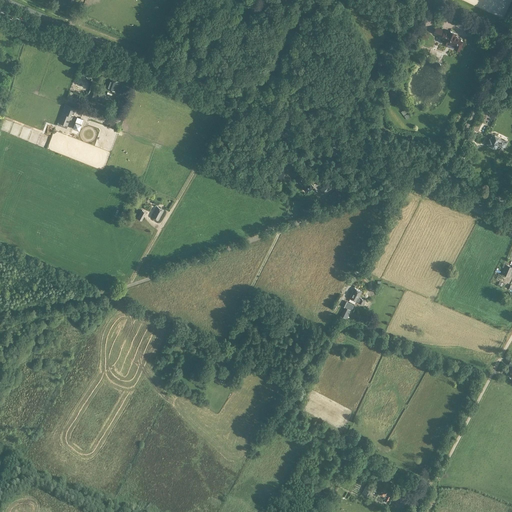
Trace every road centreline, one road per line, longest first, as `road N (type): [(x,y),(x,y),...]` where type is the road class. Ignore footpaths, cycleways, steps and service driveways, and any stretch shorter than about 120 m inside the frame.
road 1 (unclassified): [(444,177),(4,0)]
road 2 (primary): [(398,170),(0,11)]
road 3 (unclassified): [(396,178),(0,24)]
road 4 (unclassified): [(0,312),(110,292),(392,189),(396,178)]
road 5 (unknown): [(229,113),(126,286)]
road 6 (track): [(511,337),(427,485)]
road 7 (unclassified): [(444,177),(511,35)]
road 8 (unclassified): [(511,227),(396,178)]
road 9 (primary): [(511,216),(398,170)]
